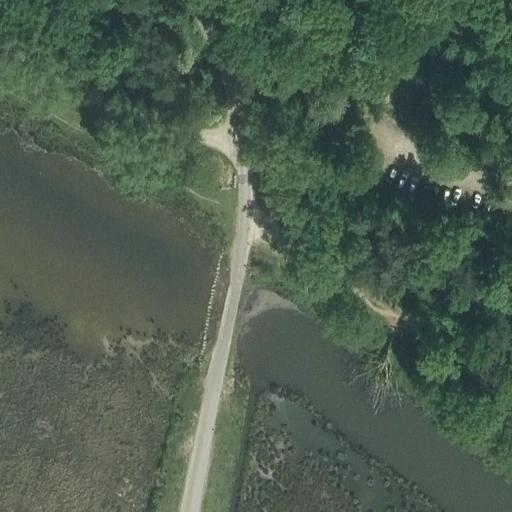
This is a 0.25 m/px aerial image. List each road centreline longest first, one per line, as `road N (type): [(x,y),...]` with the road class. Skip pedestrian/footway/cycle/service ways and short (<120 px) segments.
road 1 (unclassified): [(190,511),(247,205),(225,68),(195,0)]
road 2 (track): [(247,205),(511,398)]
road 3 (track): [(242,148),(0,49)]
